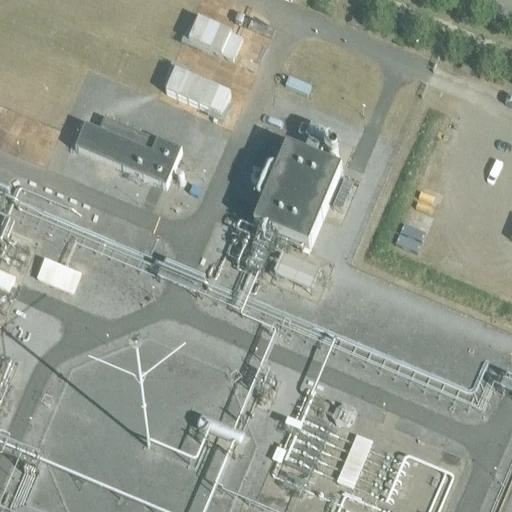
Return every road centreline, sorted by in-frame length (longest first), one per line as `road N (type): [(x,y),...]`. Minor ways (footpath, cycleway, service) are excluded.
road 1 (unknown): [(277,0),(183,239),(0,159)]
road 2 (unknown): [(403,54),(325,238)]
road 3 (unknown): [(403,54),(279,0)]
